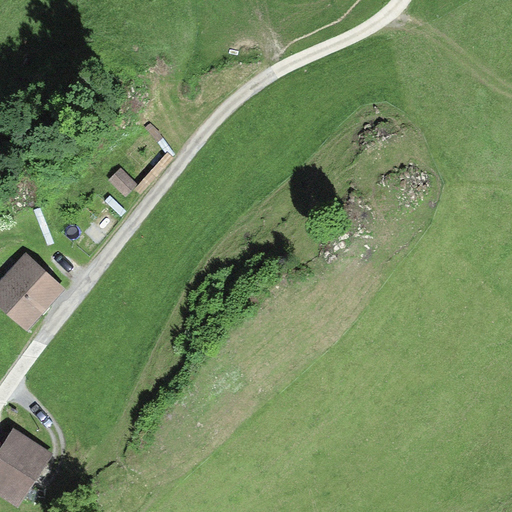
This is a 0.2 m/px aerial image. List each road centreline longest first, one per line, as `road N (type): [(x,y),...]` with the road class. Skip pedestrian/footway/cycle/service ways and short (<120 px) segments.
road 1 (track): [(404,0),(385,21),(289,69),(222,117),(0,404)]
road 2 (track): [(511,15),(458,33),(385,21)]
road 3 (track): [(43,487),(62,453),(58,435),(16,382)]
